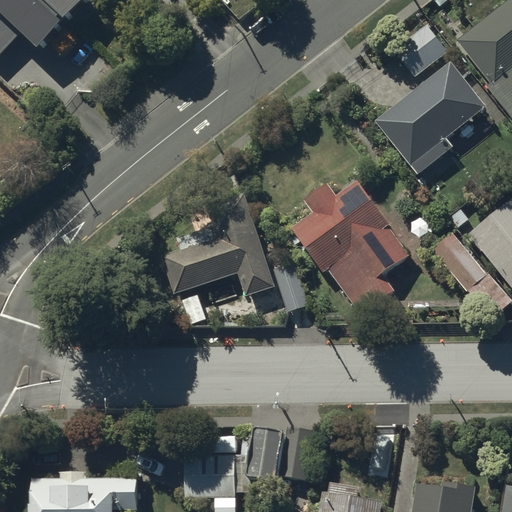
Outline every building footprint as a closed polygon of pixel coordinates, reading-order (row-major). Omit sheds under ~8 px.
[(0,0),(0,64),(22,41),(42,60),(95,6),(89,0),(0,0)] [(511,4),(457,47),(492,93),(511,77),(511,4)] [(417,81),(448,56),(428,31),(397,55),(417,81)] [(487,114),(452,70),(379,128),(421,180),(454,154),(447,145),(487,114)] [(511,77),(492,93),(511,118),(511,77)] [(410,261),(359,188),(338,203),(330,190),(307,206),(317,220),(296,234),(326,277),(332,273),(362,316),(392,296),(381,281),(410,261)] [(274,291),(245,202),(215,212),(225,246),(167,264),(177,298),(241,277),(248,299),(274,291)] [(511,210),(475,241),(511,286),(511,210)] [(487,275),(456,237),(435,255),(486,316),(508,298),(488,274),(487,275)] [(310,310),(296,270),(278,276),(291,316),(310,310)] [(277,487),(286,437),(259,432),(250,483),(277,487)] [(237,511),(236,462),(187,463),(188,501),(217,500),(217,511),(237,511)] [(139,511),(139,487),(87,487),(87,482),(66,482),(66,487),(35,487),(35,511),(139,511)] [(474,511),(478,495),(450,490),(449,499),(425,495),(421,511),(474,511)] [(360,496),(330,491),(326,511),(381,511),(358,508),(360,496)]
